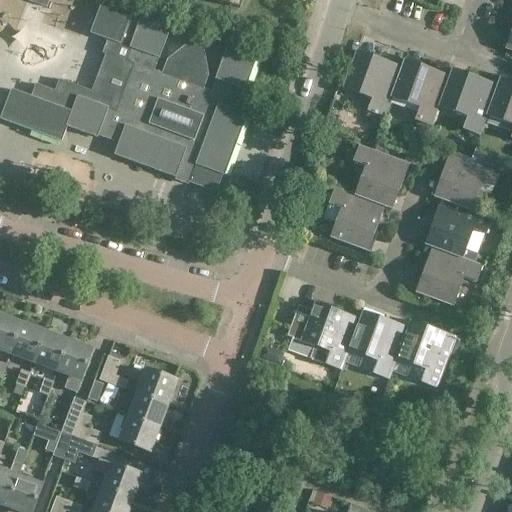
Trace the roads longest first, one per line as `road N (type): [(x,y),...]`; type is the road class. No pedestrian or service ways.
road 1 (residential): [(172,511),(223,357),(0,274)]
road 2 (residential): [(260,253),(246,287),(221,296),(0,223)]
road 3 (residential): [(340,7),(260,253)]
road 4 (residential): [(260,253),(382,297),(424,183)]
road 5 (residential): [(340,7),(464,47),(480,0)]
